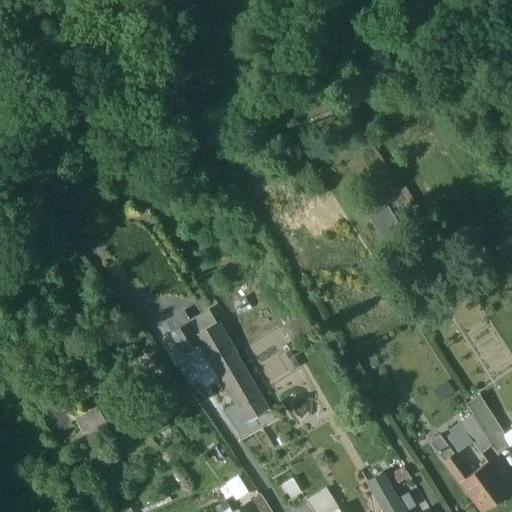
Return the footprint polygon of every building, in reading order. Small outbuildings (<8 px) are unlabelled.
[(511,214),(503,220),(511,234),(511,214)] [(220,321),(213,309),(194,319),(193,320),(200,332),(220,321)] [(309,312),(285,326),(294,341),(318,328),(309,312)] [(191,314),(173,325),(176,330),(193,320),(194,319),(191,314)] [(193,320),(176,330),(186,349),(203,339),(199,333),(200,332),(193,320)] [(273,409),(241,353),(239,354),(220,321),(200,332),(199,333),(203,339),(219,366),(217,367),(238,403),(239,403),(249,422),(259,417),(273,409)] [(466,406),(472,415),(492,445),(497,452),(508,445),(511,449),(511,448),(511,447),(503,434),(478,398),(466,406)] [(259,417),(249,422),(239,403),(238,403),(228,409),(243,435),(262,424),(259,417)] [(273,409),(259,417),(262,424),(263,424),(277,416),(273,409)] [(492,445),(472,415),(460,424),(473,443),(482,452),(492,445)] [(473,443),(460,424),(452,431),(456,437),(451,440),(459,452),(473,443)] [(511,428),(503,434),(511,447),(511,428)] [(488,462),(471,475),(456,454),(446,461),(481,511),(482,511),(510,492),(488,462)] [(382,472),(367,480),(376,495),(391,486),(382,472)] [(405,511),(391,486),(376,495),(385,511),(405,511)] [(327,489),(307,502),(314,511),(333,511),(339,508),(327,489)] [(268,511),(259,497),(234,511),(268,511)]
